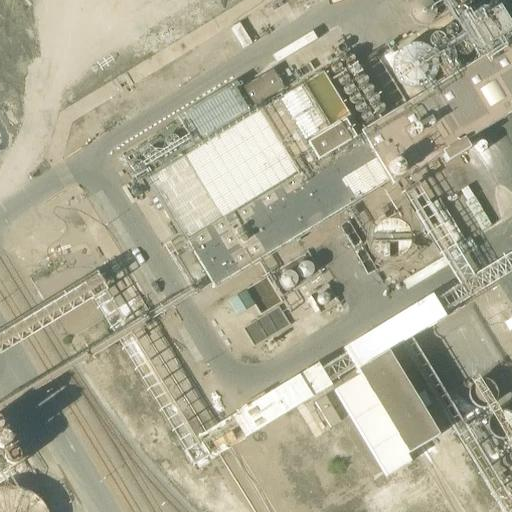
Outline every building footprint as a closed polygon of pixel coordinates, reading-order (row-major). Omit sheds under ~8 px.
[(434,57),(434,56),(433,53),(432,48),(428,42),(422,37),(414,35),(410,35),(406,36),(399,39),(396,43),(393,47),(392,51),(391,55),(392,63),(395,70),(402,75),(406,77),(410,78),(415,78),(418,77),(423,75),(426,73),(428,70),(431,66),(433,61),(434,57)] [(214,289),(389,182),(392,187),(441,157),(446,165),(468,151),(463,143),(511,113),(511,40),(359,134),(323,73),(147,180),(214,289)] [(271,70),(239,90),(250,109),(283,89),(271,70)] [(422,233),(426,231),(412,205),(387,219),(388,220),(391,220),(393,220),(396,221),(398,222),(401,223),(403,224),(405,226),(406,228),(408,230),(409,232),(410,234),(410,237),(411,239),(422,233)] [(245,324),(253,341),(287,325),(279,308),(245,324)] [(355,373),(358,377),(333,391),(386,478),(410,463),(406,457),(437,438),(420,411),(431,405),(423,391),(413,398),(386,354),(355,373)] [(314,404),(330,429),(340,423),(324,397),(314,404)] [(42,511),(38,505),(33,499),(27,494),(19,491),(10,489),(3,489),(0,489),(0,511),(42,511)]
